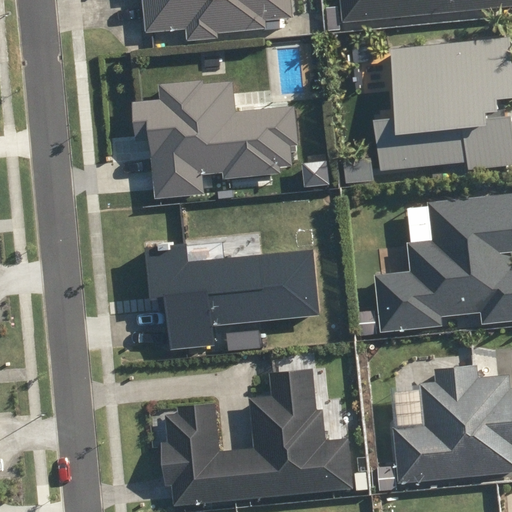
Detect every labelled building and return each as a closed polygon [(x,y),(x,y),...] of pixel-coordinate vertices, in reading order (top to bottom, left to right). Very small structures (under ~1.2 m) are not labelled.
[(145,0),(148,33),(188,29),(189,41),(221,37),(221,33),(269,29),(269,30),(283,29),(283,19),(296,17),(294,0),(145,0)] [(511,0),(343,0),(345,22),(511,6),(511,0)] [(511,36),(394,48),(400,117),(379,119),(384,170),(471,162),(471,169),(511,165),(511,115),(492,117),(491,112),(503,110),(502,99),(511,97),(511,36)] [(207,79),(161,84),(162,99),(134,101),(139,142),(152,140),(158,199),(207,194),(205,175),(226,172),(226,179),(284,173),(283,167),(296,166),(294,146),(302,145),(298,105),(239,111),(236,80),(208,83),(207,79)] [(411,270),(377,274),(383,332),(446,326),(445,317),(483,313),(485,325),(511,321),(511,256),(506,253),(511,252),(511,193),(431,202),(432,205),(410,207),(414,242),(410,242),(413,270),(411,270)] [(190,243),(148,247),(153,301),(160,301),(161,315),(168,314),(172,349),(220,345),(218,326),(323,316),(316,249),(192,261),(190,243)] [(396,426),(401,483),(511,472),(511,373),(481,377),(480,365),(438,369),(439,381),(422,383),(426,424),(396,426)] [(174,485),(177,507),(357,489),(351,438),(329,440),(325,409),(319,410),(315,369),(273,373),(275,395),(252,397),(257,448),(223,451),(218,403),(180,406),(181,413),(168,414),(171,442),(164,443),(168,486),(174,485)]
